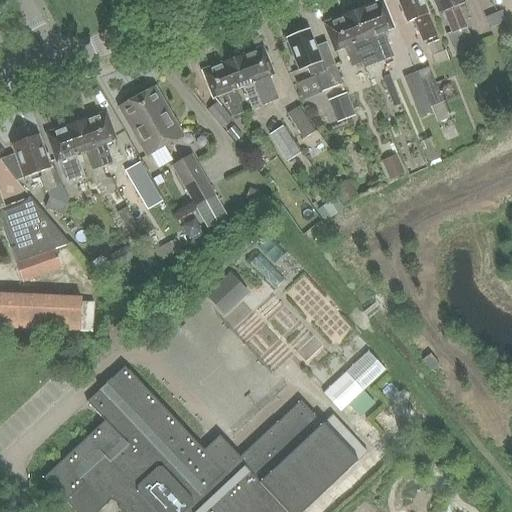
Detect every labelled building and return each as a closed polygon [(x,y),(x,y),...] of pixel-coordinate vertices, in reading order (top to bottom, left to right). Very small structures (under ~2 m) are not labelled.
[(423,43),(437,38),(422,0),(398,0),(403,12),(402,15),(404,20),(407,21),(408,24),(415,21),(423,43)] [(458,8),(466,5),(463,0),(434,0),(435,0),(434,3),(439,15),(444,13),(452,34),(447,36),(454,55),(473,47),(458,8)] [(382,56),(384,62),(394,58),(384,34),(393,30),(382,2),(363,9),(382,56)] [(383,62),(384,62),(382,56),(363,9),(344,17),(355,46),(355,45),(365,69),(383,62)] [(363,64),(355,45),(355,46),(344,17),(324,25),(336,53),(345,50),(352,68),(363,64)] [(322,93),(342,85),(334,66),(325,70),(315,44),(313,45),(308,32),(300,35),(297,35),(292,37),(291,40),(289,41),(295,56),(294,56),(300,72),(308,69),(311,78),(315,76),(322,93)] [(433,43),(427,46),(431,57),(432,57),(443,52),(443,51),(439,41),(433,43)] [(262,107),(269,104),(279,101),(269,78),(274,76),(263,49),(243,57),(262,107)] [(253,111),(262,107),(243,57),(224,65),(235,93),(244,89),(253,111)] [(244,114),(235,93),(224,65),(204,73),(215,100),(225,96),(234,118),(244,114)] [(417,73),(433,113),(437,123),(450,118),(429,68),(417,73)] [(417,73),(403,78),(419,119),(433,113),(417,73)] [(383,79),(383,83),(393,109),(401,106),(389,76),(383,79)] [(165,148),(182,138),(154,89),(137,99),(165,148)] [(354,117),(345,94),(330,100),(339,123),(354,117)] [(147,158),(165,148),(137,99),(119,109),(147,158)] [(223,130),(233,122),(218,103),(208,111),(223,130)] [(315,132),(300,108),(288,115),(304,140),(315,132)] [(114,143),(116,143),(106,114),(86,122),(102,169),(103,169),(113,165),(112,163),(120,160),(114,143)] [(93,173),(103,169),(102,169),(86,122),(68,129),(78,157),(86,154),(93,173)] [(301,154),(283,126),(271,134),(289,161),(301,154)] [(233,128),(227,133),(234,143),(241,138),(233,128)] [(84,176),(78,157),(68,129),(48,136),(58,165),(65,183),(84,176)] [(46,194),(47,193),(50,199),(46,210),(65,217),(75,210),(54,170),(49,156),(45,158),(38,138),(14,147),(19,161),(3,166),(17,182),(44,173),(46,177),(41,179),(46,194)] [(203,177),(191,156),(172,167),(184,188),(203,177)] [(403,177),(395,158),(380,164),(388,183),(403,177)] [(159,195),(139,163),(126,171),(146,203),(159,195)] [(160,176),(153,180),(157,187),(163,183),(160,176)] [(203,177),(184,188),(208,229),(227,218),(203,177)] [(270,179),(266,181),(271,188),(275,186),(270,179)] [(346,181),(333,190),(343,205),(357,196),(346,181)] [(249,189),(245,200),(255,204),(259,192),(249,189)] [(56,250),(56,251),(68,247),(29,200),(20,207),(3,212),(16,248),(11,249),(16,263),(56,250)] [(126,209),(117,214),(123,224),(132,219),(126,209)] [(195,220),(182,227),(189,240),(202,233),(195,220)] [(126,247),(109,257),(116,270),(133,260),(126,247)] [(148,248),(135,256),(145,272),(158,264),(148,248)] [(63,270),(56,251),(56,250),(16,263),(23,284),(63,270)] [(103,257),(93,265),(102,278),(113,271),(103,257)] [(205,296),(224,317),(249,294),(230,274),(205,296)] [(0,296),(0,328),(80,332),(93,332),(94,303),(81,302),(81,300),(0,296)] [(366,354),(322,395),(339,413),(347,405),(360,418),(375,404),(363,391),(383,372),(366,354)] [(431,355),(423,361),(432,372),(440,366),(431,355)] [(106,422),(45,479),(66,501),(84,484),(105,507),(111,501),(121,511),(304,511),(358,461),(340,441),(349,433),(332,416),(323,424),(301,401),(224,473),(190,436),(125,367),(87,402),(106,422)]
